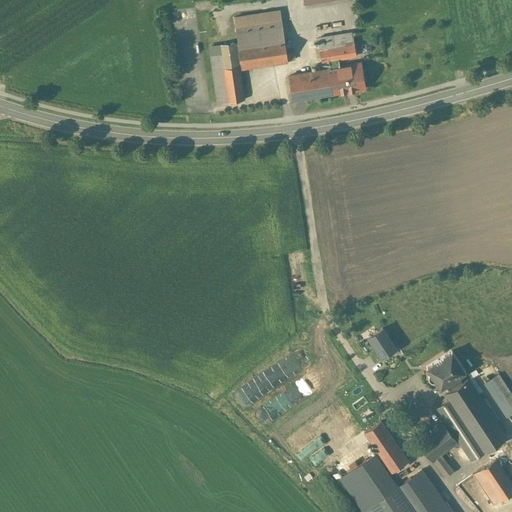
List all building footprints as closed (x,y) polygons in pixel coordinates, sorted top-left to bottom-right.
[(282,21),(236,28),(238,44),(284,37),(282,21)] [(352,32),(317,38),(321,61),(328,60),(330,68),(339,67),(338,58),(356,55),(352,32)] [(284,37),(238,44),(241,67),(288,60),(284,37)] [(222,53),(211,54),(213,69),(224,67),(222,53)] [(330,68),(289,75),(293,99),(365,88),(360,62),(349,64),(349,65),(339,67),(330,68)] [(224,67),(213,69),(218,103),(244,99),(239,65),(224,67)] [(395,347),(382,327),(368,336),(382,356),(395,347)] [(451,350),(426,367),(430,373),(429,374),(429,375),(428,376),(428,377),(428,378),(429,380),(430,381),(431,382),(433,382),(436,381),(440,387),(445,384),(458,375),(465,371),(457,358),(451,350)] [(511,394),(498,373),(485,382),(508,416),(511,412),(511,394)] [(458,375),(445,384),(449,390),(462,382),(458,375)] [(506,437),(467,378),(462,382),(449,390),(446,392),(450,399),(484,451),(506,437)] [(484,451),(450,399),(437,407),(472,459),(484,451)] [(408,460),(380,420),(364,432),(391,471),(408,460)] [(443,423),(418,442),(432,460),(440,454),(457,440),(443,423)] [(315,452),(307,458),(310,463),(319,457),(315,452)] [(453,470),(440,454),(432,460),(445,476),(453,470)] [(511,483),(495,458),(474,473),(494,504),(511,491),(511,483)] [(414,511),(397,486),(363,510),(364,511),(414,511)]
